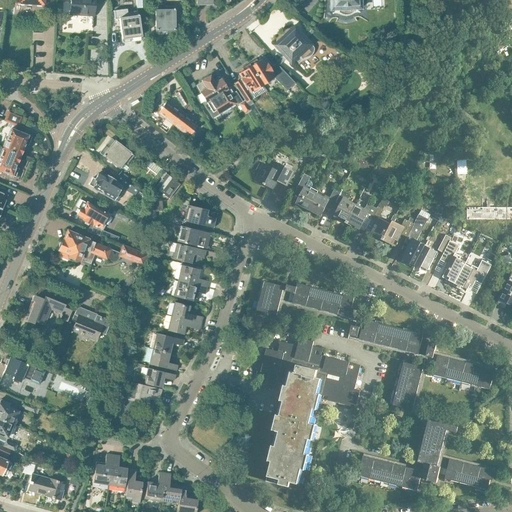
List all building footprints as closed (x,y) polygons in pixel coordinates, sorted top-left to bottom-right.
[(104,0),(70,0),(70,12),(79,13),(78,15),(94,16),(95,1),(104,1),(104,0)] [(146,0),(136,0),(137,8),(138,8),(142,8),(146,8),(147,8),(146,0)] [(353,8),(356,8),(357,8),(357,9),(358,9),(359,9),(360,9),(361,8),(362,7),(362,6),(362,5),(362,4),(361,4),(361,3),(360,0),(330,0),(331,4),(330,5),(330,6),(329,7),(330,7),(330,8),(330,9),(331,9),(331,10),(332,10),(333,10),(334,10),(335,10),(335,9),(339,9),(339,13),(353,12),(353,8)] [(174,6),(164,6),(155,6),(155,10),(155,32),(158,34),(163,34),(165,32),(166,31),(167,30),(167,34),(174,34),(174,30),(174,6)] [(131,40),(131,38),(132,37),(133,41),(141,40),(140,36),(137,12),(127,13),(126,9),(113,11),(114,19),(119,18),(122,41),(122,42),(123,42),(124,42),(130,42),(130,41),(131,41),(131,40)] [(310,44),(308,44),(294,28),(276,45),(289,59),(294,56),(297,54),(302,59),(308,57),(309,56),(311,55),(312,53),(314,50),(314,48),(313,46),(312,45),(310,44)] [(498,51),(499,50),(507,44),(502,37),(493,43),(498,51)] [(249,63),(262,85),(274,77),(286,91),(294,83),(279,67),(277,63),(271,68),(267,62),(265,63),(262,58),(257,61),(256,59),(249,63)] [(455,78),(467,72),(462,61),(448,65),(455,78)] [(266,90),(262,85),(249,63),(242,68),(243,70),(239,73),(241,78),(240,79),(241,79),(234,83),(246,103),(252,99),(266,90)] [(212,117),(236,103),(237,105),(242,102),(236,91),(233,93),(231,89),(228,90),(221,78),(215,83),(210,76),(203,80),(203,81),(197,85),(201,91),(200,92),(207,102),(203,104),(212,117)] [(182,93),(177,96),(183,106),(189,102),(182,93)] [(239,104),(245,113),(250,110),(244,101),(242,102),(239,104)] [(173,125),(183,112),(179,109),(177,111),(166,102),(158,113),(159,114),(161,116),(162,118),(165,119),(173,125)] [(19,127),(23,116),(8,110),(4,121),(19,127)] [(187,115),(183,112),(173,125),(181,131),(183,133),(184,134),(187,135),(189,136),(197,126),(186,117),(187,115)] [(162,123),(159,127),(165,132),(168,128),(162,123)] [(3,148),(20,155),(20,154),(22,153),(24,150),(23,148),(24,144),(28,146),(31,137),(30,136),(30,135),(21,131),(21,132),(11,129),(3,148)] [(125,149),(114,140),(111,138),(100,153),(119,168),(123,172),(127,171),(129,168),(129,165),(127,163),(133,157),(135,158),(143,165),(159,177),(164,171),(147,159),(129,144),(125,149)] [(20,156),(20,155),(3,148),(0,155),(0,171),(0,170),(15,176),(19,168),(15,166),(17,163),(19,162),(20,158),(20,156)] [(314,154),(308,151),(305,158),(310,161),(314,154)] [(431,162),(431,152),(421,152),(420,162),(431,162)] [(287,186),(294,171),(275,162),(272,168),(265,165),(256,181),(273,189),(277,181),(287,186)] [(118,175),(115,181),(106,176),(106,177),(98,173),(95,179),(93,178),(89,185),(93,187),(93,188),(113,199),(117,201),(121,194),(117,192),(121,186),(124,187),(128,183),(118,175)] [(169,198),(180,184),(165,173),(154,187),(169,198)] [(307,211),(317,191),(310,188),(309,190),(305,188),(310,177),(304,174),(297,188),(302,191),(295,205),(307,211)] [(358,175),(357,179),(366,184),(368,180),(358,175)] [(335,202),(340,193),(334,189),(329,200),(324,197),(325,195),(317,191),(307,211),(320,217),(327,204),(332,207),(335,202)] [(346,224),(356,205),(347,200),(350,195),(341,190),(340,193),(335,202),(340,204),(334,216),(338,218),(337,219),(346,224)] [(383,197),(380,203),(386,207),(389,201),(383,197)] [(110,207),(106,213),(86,203),(81,200),(77,207),(80,208),(76,214),(84,219),(83,220),(90,224),(87,230),(98,235),(106,238),(121,244),(121,242),(117,240),(119,237),(100,229),(99,227),(102,222),(106,224),(110,217),(114,210),(110,207)] [(152,212),(162,212),(162,201),(151,202),(152,212)] [(371,219),(378,207),(373,204),(372,206),(367,204),(364,209),(356,205),(346,224),(355,228),(355,226),(359,228),(365,217),(371,220),(371,219)] [(382,239),(390,224),(379,218),(383,209),(384,206),(379,204),(378,207),(371,219),(376,221),(370,233),(382,239)] [(213,227),(215,219),(206,216),(207,210),(188,206),(184,221),(213,227)] [(511,219),(511,207),(466,207),(466,219),(511,219)] [(414,266),(424,246),(425,245),(416,240),(422,229),(428,219),(418,214),(413,224),(406,238),(403,243),(409,246),(411,247),(408,252),(406,251),(402,260),(414,266)] [(406,238),(413,224),(404,219),(401,225),(392,221),(390,224),(382,239),(382,240),(395,247),(401,235),(406,238)] [(206,248),(209,233),(180,226),(176,241),(206,248)] [(79,259),(87,239),(67,231),(64,240),(63,240),(62,242),(60,242),(58,246),(60,248),(59,250),(60,250),(58,256),(68,259),(69,256),(79,260),(79,259)] [(454,283),(465,264),(465,262),(454,256),(459,245),(450,240),(451,238),(445,235),(438,250),(443,253),(440,260),(447,263),(445,267),(446,268),(442,277),(454,283)] [(110,249),(87,239),(79,259),(84,261),(90,264),(94,254),(106,259),(108,256),(109,260),(110,260),(114,250),(110,249)] [(197,258),(197,256),(204,257),(205,250),(176,243),(172,259),(191,263),(198,266),(200,259),(197,258)] [(120,253),(114,250),(110,260),(113,262),(117,260),(119,256),(142,265),(146,255),(123,245),(120,253)] [(437,252),(424,246),(414,266),(420,269),(421,267),(428,270),(437,252)] [(502,266),(511,264),(510,255),(500,257),(502,266)] [(477,270),(465,264),(454,283),(453,285),(466,292),(471,283),(473,284),(475,280),(481,284),(491,266),(481,261),(477,270)] [(177,280),(206,288),(208,281),(197,279),(199,269),(181,265),(177,280)] [(498,299),(499,299),(496,304),(504,308),(507,303),(511,305),(511,302),(511,274),(498,299)] [(204,294),(206,288),(177,280),(173,296),(192,301),(196,301),(198,294),(194,293),(194,292),(204,294)] [(260,297),(280,302),(284,287),(264,282),(260,297)] [(303,306),(308,286),(297,283),(296,287),(287,285),(285,291),(290,292),(287,302),(303,306)] [(160,287),(150,284),(151,293),(158,294),(160,287)] [(323,290),(308,286),(303,306),(318,310),(323,290)] [(338,294),(323,290),(318,310),(333,314),(338,294)] [(354,298),(338,294),(333,314),(349,318),(354,298)] [(67,321),(71,310),(64,307),(65,304),(44,296),(43,299),(34,295),(29,306),(32,308),(27,321),(34,324),(35,321),(45,325),(51,310),(62,314),(60,318),(67,321)] [(276,316),(280,302),(260,297),(257,311),(276,316)] [(171,316),(201,323),(202,318),(188,314),(190,306),(174,302),(171,316)] [(105,335),(111,322),(77,308),(71,321),(75,323),(72,330),(95,339),(98,332),(105,335)] [(199,329),(201,323),(171,316),(167,330),(183,334),(185,326),(199,329)] [(375,344),(380,324),(366,320),(361,340),(375,344)] [(389,347),(394,327),(380,324),(375,344),(389,347)] [(357,337),(359,327),(351,325),(349,335),(357,337)] [(403,351),(408,331),(394,327),(389,347),(403,351)] [(423,335),(408,331),(403,351),(418,354),(423,335)] [(153,348),(168,352),(170,343),(182,346),(184,340),(156,333),(153,348)] [(277,379),(275,378),(274,378),(273,378),(272,378),(272,379),(271,379),(270,380),(269,381),(269,382),(268,382),(267,386),(265,386),(273,388),(274,388),(275,388),(276,388),(277,387),(278,386),(279,387),(280,385),(284,386),(280,401),(283,402),(280,415),(277,415),(273,431),(276,431),(279,432),(276,446),(273,445),(269,461),(272,462),(267,481),(290,487),(291,482),(299,484),(302,469),(305,470),(309,454),(306,453),(309,439),(312,440),(316,424),(310,423),(313,409),(316,410),(320,394),(328,396),(328,400),(356,407),(359,391),(354,390),(360,366),(315,354),(316,350),(322,352),(323,348),(312,345),(313,342),(299,338),(297,346),(280,342),(277,352),(266,350),(261,372),(278,376),(277,379)] [(434,367),(437,355),(434,354),(436,344),(428,342),(423,364),(434,367)] [(166,362),(168,352),(153,348),(149,364),(176,371),(177,365),(166,362)] [(432,374),(447,378),(452,359),(437,355),(434,367),(432,374)] [(45,372),(36,368),(10,357),(4,373),(13,377),(12,379),(20,383),(22,378),(39,385),(45,372)] [(461,382),(466,362),(452,359),(447,378),(461,382)] [(400,376),(420,382),(423,367),(404,362),(400,376)] [(475,385),(480,366),(466,362),(461,382),(475,385)] [(494,370),(480,366),(475,385),(489,389),(494,370)] [(148,368),(146,375),(134,372),(132,380),(159,387),(161,378),(173,381),(175,375),(148,368)] [(416,396),(420,382),(400,376),(396,391),(416,396)] [(135,414),(138,401),(140,402),(140,404),(147,405),(149,396),(159,398),(161,390),(131,383),(130,390),(123,388),(121,397),(128,398),(124,411),(135,414)] [(86,391),(82,400),(88,403),(92,393),(86,391)] [(413,410),(416,396),(396,391),(393,405),(413,410)] [(235,414),(238,403),(209,396),(207,407),(235,414)] [(0,418),(13,424),(16,416),(19,417),(21,413),(18,411),(8,407),(10,404),(0,400),(0,418)] [(34,413),(37,408),(22,401),(20,406),(34,413)] [(0,433),(7,437),(13,424),(0,418),(0,433)] [(425,434),(445,439),(447,431),(457,433),(458,427),(449,425),(449,424),(429,419),(425,434)] [(442,453),(445,439),(425,434),(422,448),(442,453)] [(14,451),(16,445),(5,441),(3,446),(14,451)] [(10,449),(0,445),(0,453),(7,457),(10,449)] [(418,462),(424,464),(438,467),(442,453),(422,448),(418,462)] [(108,485),(113,456),(106,455),(104,465),(95,464),(92,483),(108,485)] [(119,457),(113,456),(108,485),(124,487),(127,469),(118,467),(119,457)] [(374,480),(379,460),(365,457),(360,476),(374,480)] [(0,473),(5,476),(11,463),(0,458),(0,473)] [(44,495),(49,479),(32,474),(36,461),(28,458),(23,472),(31,474),(27,490),(44,495)] [(460,482),(464,463),(450,459),(448,469),(446,475),(445,479),(460,482)] [(389,483),(394,464),(379,460),(374,480),(389,483)] [(474,486),(479,466),(464,463),(460,482),(474,486)] [(403,487),(408,467),(394,464),(389,483),(403,487)] [(422,471),(422,473),(428,474),(427,480),(437,482),(439,474),(446,475),(448,469),(438,467),(424,464),(422,471)] [(493,470),(479,466),(474,486),(488,489),(493,470)] [(417,490),(422,473),(422,471),(408,467),(403,487),(417,490)] [(139,502),(141,483),(134,482),(135,470),(129,469),(125,496),(132,497),(131,501),(139,502)] [(161,500),(164,473),(159,473),(158,484),(148,483),(148,482),(147,482),(145,497),(161,500)] [(178,502),(180,485),(169,483),(170,474),(164,473),(161,500),(178,502)] [(71,476),(69,484),(77,486),(79,480),(71,476)] [(49,478),(49,479),(44,495),(44,496),(60,500),(65,483),(49,478)] [(195,511),(197,495),(189,494),(188,498),(185,497),(187,485),(180,485),(178,502),(177,511),(195,511)]
